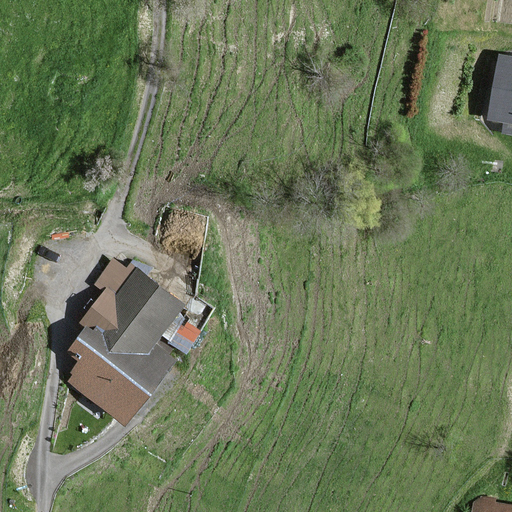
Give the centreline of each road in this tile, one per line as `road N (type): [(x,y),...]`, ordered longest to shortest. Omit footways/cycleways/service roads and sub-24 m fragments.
road 1 (track): [(160,0),(157,63),(119,204),(102,248),(68,278),(59,313)]
road 2 (track): [(41,511),(59,313)]
road 3 (track): [(153,398),(74,464),(42,474)]
